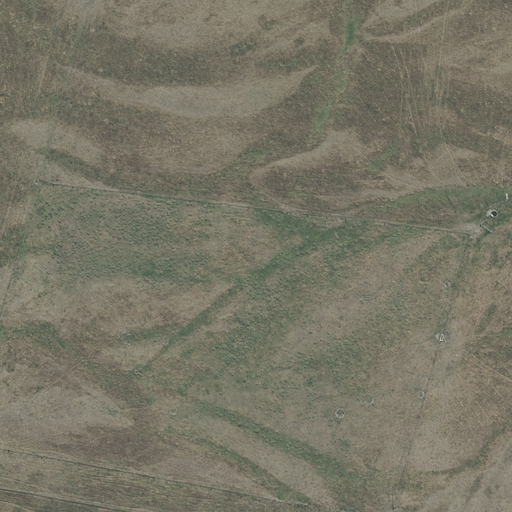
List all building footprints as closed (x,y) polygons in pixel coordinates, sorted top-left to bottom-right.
[(90,195),(69,192),(67,206),(87,209),(90,195)] [(221,218),(212,217),(212,230),(221,230),(221,218)] [(314,217),(312,230),(332,234),(334,220),(314,217)] [(373,275),(375,284),(396,281),(395,272),(373,275)] [(409,315),(407,323),(426,327),(428,320),(409,315)] [(135,357),(116,344),(115,344),(108,354),(128,367),(129,366),(130,367),(134,360),(133,360),(135,357)] [(278,359),(277,362),(297,373),(298,371),(300,372),(304,364),(303,363),(304,361),(283,350),(282,351),(281,351),(277,359),(278,359)] [(343,368),(343,377),(355,377),(355,367),(343,368)] [(387,404),(385,411),(404,417),(407,409),(387,404)] [(352,443),(340,439),(337,449),(349,452),(352,443)] [(329,471),(327,478),(348,482),(349,474),(329,471)] [(360,473),(357,480),(377,487),(379,480),(360,473)]
